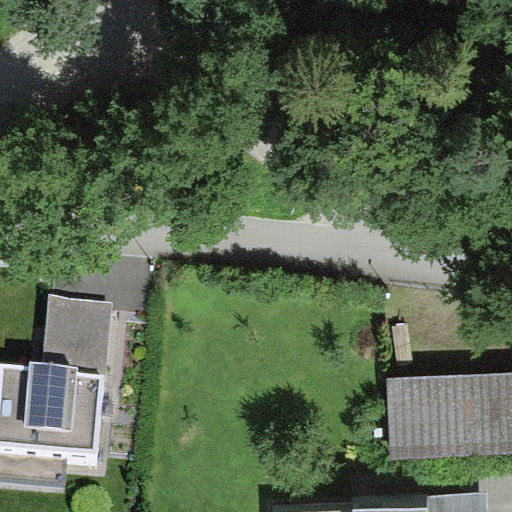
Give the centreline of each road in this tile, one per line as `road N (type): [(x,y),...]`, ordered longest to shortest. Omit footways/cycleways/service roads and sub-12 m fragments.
road 1 (residential): [(0,222),(382,251)]
road 2 (track): [(382,251),(111,0)]
road 3 (residential): [(511,293),(382,251)]
